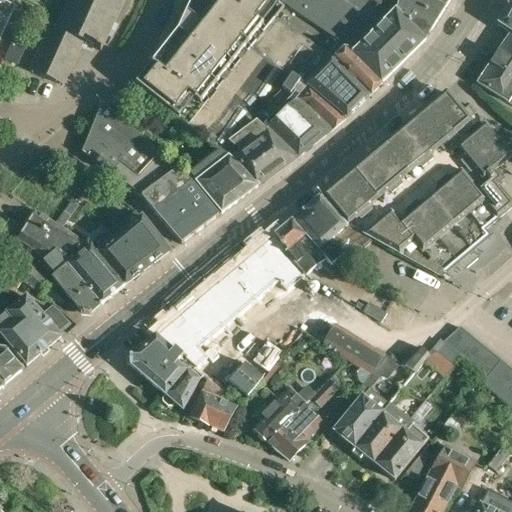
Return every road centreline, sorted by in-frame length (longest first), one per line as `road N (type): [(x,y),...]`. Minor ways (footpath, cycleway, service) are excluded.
road 1 (secondary): [(189,268),(394,100),(441,53),(473,0)]
road 2 (residential): [(351,511),(174,438),(138,449),(93,487)]
road 3 (secondary): [(189,268),(22,407)]
road 4 (residential): [(31,132),(117,73),(161,0)]
